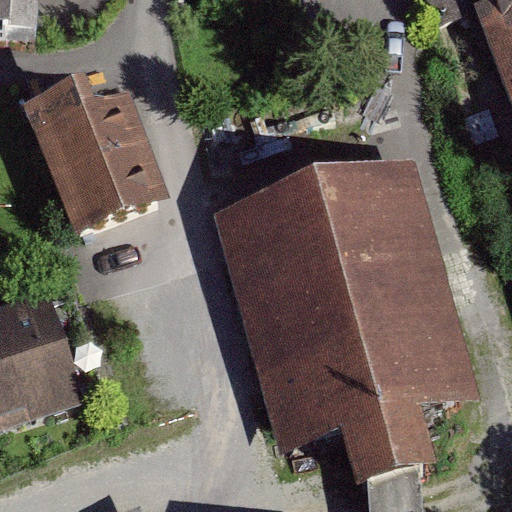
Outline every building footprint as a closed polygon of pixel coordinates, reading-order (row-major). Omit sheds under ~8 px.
[(0,0),(0,36),(40,39),(42,0),(0,0)] [(422,0),(432,26),(470,13),(494,4),(492,0),(422,0)] [(470,13),(511,130),(511,0),(492,0),(494,4),(470,13)] [(66,83),(20,99),(69,237),(158,206),(115,84),(71,99),(66,83)] [(421,461),(407,411),(468,394),(405,167),(205,222),(268,450),(327,434),(341,483),(421,461)] [(0,431),(84,404),(80,391),(104,382),(76,298),(51,306),(48,297),(0,312),(0,431)]
